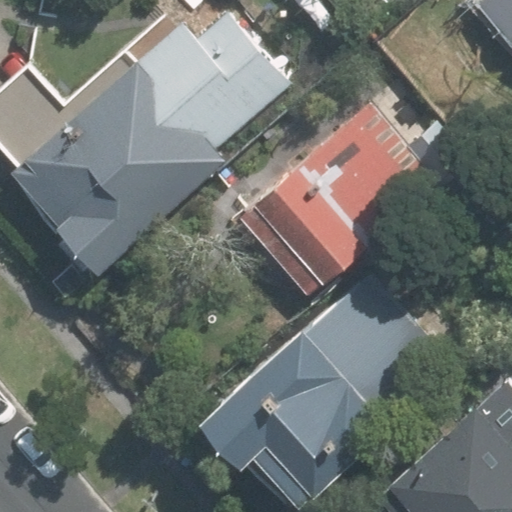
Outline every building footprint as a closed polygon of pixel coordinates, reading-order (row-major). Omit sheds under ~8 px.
[(511,0),(448,0),(458,11),(469,0),(506,0),(511,6),(511,0)] [(73,110),(27,57),(0,80),(0,159),(3,163),(0,165),(0,172),(41,220),(31,229),(74,278),(148,213),(142,207),(285,83),(226,16),(194,44),(174,22),(73,110)] [(428,188),(361,103),(226,210),(293,295),(428,188)] [(238,460),(282,511),(298,511),(470,362),(370,249),(161,431),(209,486),(238,460)] [(511,511),(511,384),(499,370),(369,488),(391,511),(511,511)]
